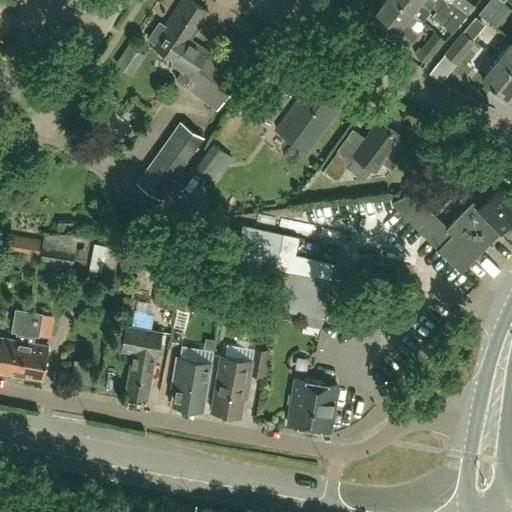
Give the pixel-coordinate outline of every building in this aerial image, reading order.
[(191,39),(209,12),(190,0),(181,0),(164,26),(191,39)] [(410,28),(418,18),(395,0),(384,0),(375,11),(385,19),(381,24),(382,25),(383,24),(390,30),(388,32),(406,46),(416,33),(410,28)] [(433,4),(427,0),(395,0),(418,18),(422,21),(428,13),(433,4)] [(465,16),(446,0),(445,0),(433,15),(452,31),(465,16)] [(500,0),(489,0),(479,13),(488,21),(503,3),(500,0)] [(473,38),(486,23),(476,15),(463,30),(473,38)] [(209,51),(191,39),(164,26),(159,22),(148,38),(155,43),(153,45),(177,61),(179,59),(187,65),(184,71),(192,76),(209,51)] [(426,63),(445,40),(435,32),(416,55),(426,63)] [(456,62),(473,41),(462,32),(445,53),(456,62)] [(511,39),(496,58),(511,70),(511,39)] [(243,75),(209,51),(192,76),(184,71),(178,80),(221,109),(243,75)] [(511,91),(511,70),(496,58),(481,77),(507,98),(511,91)] [(306,150),(340,104),(311,82),(276,128),(306,150)] [(269,123),(290,95),(277,85),(256,114),(269,123)] [(378,119),(353,154),(376,171),(382,162),(392,168),(407,147),(398,140),(401,136),(378,119)] [(158,199),(201,139),(179,122),(136,182),(158,199)] [(217,141),(200,165),(216,179),(233,156),(217,141)] [(338,150),(323,170),(337,180),(351,160),(338,150)] [(399,209),(436,191),(434,189),(444,183),(437,169),(411,183),(412,184),(402,189),(401,188),(389,194),(394,203),(396,202),(399,209)] [(460,270),(511,217),(511,195),(500,184),(478,206),(473,200),(447,226),(435,214),(422,202),(407,217),(420,229),(460,270)] [(74,219),(57,220),(58,231),(75,230),(74,219)] [(323,317),(331,277),(334,261),(294,253),(298,235),(242,223),(232,276),(271,284),(267,306),(323,317)] [(40,257),(39,263),(84,270),(87,249),(74,247),(75,237),(76,234),(50,234),(44,234),(43,239),(42,242),(40,257)] [(173,308),(178,278),(185,239),(169,237),(163,276),(158,305),(173,308)] [(93,243),(89,270),(113,274),(117,247),(93,243)] [(502,272),(509,256),(500,252),(493,267),(502,272)] [(195,312),(202,272),(203,267),(184,264),(176,308),(195,312)] [(225,276),(225,277),(220,299),(243,303),(248,281),(225,276)] [(0,372),(16,375),(27,310),(15,308),(11,331),(17,332),(16,338),(0,335),(0,372)] [(42,380),(48,344),(34,341),(35,335),(39,335),(43,313),(27,310),(16,375),(42,380)] [(147,397),(154,358),(156,358),(161,330),(125,324),(120,351),(130,352),(123,393),(147,397)] [(206,338),(204,349),(212,351),(215,340),(206,338)] [(203,410),(211,364),(214,351),(181,345),(179,358),(176,357),(172,378),(176,379),(171,404),(203,410)] [(240,416),(245,386),(249,387),(252,371),(263,373),(267,353),(255,351),(253,363),(221,357),(211,411),(240,416)] [(330,430),(338,386),(296,378),(288,423),(330,430)]
